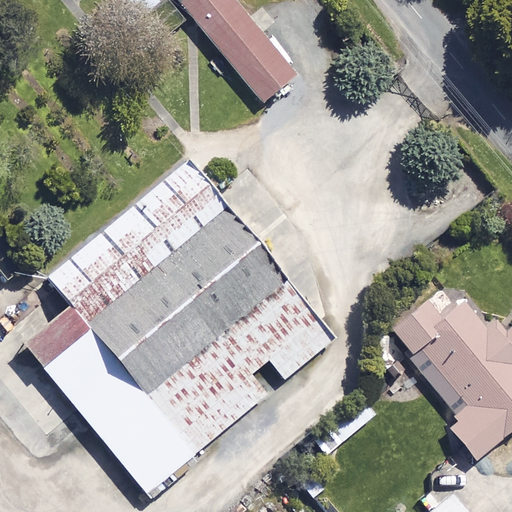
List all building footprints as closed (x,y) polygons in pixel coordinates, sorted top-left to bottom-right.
[(157,5),(153,0),(117,0),(110,6),(127,28),(157,5)] [(173,0),(262,105),(293,79),(283,68),(292,61),(265,29),(257,37),(225,0),(173,0)] [(332,341),(185,165),(45,282),(69,311),(23,350),(145,496),(264,397),(248,378),(266,363),(282,382),(332,341)] [(455,279),(390,331),(457,416),(444,426),(474,463),(511,432),(511,336),(499,320),(492,326),(455,279)] [(326,432),(338,447),(373,420),(361,405),(326,432)] [(344,511),(328,494),(316,505),(321,511),(344,511)] [(458,511),(449,500),(434,511),(458,511)]
